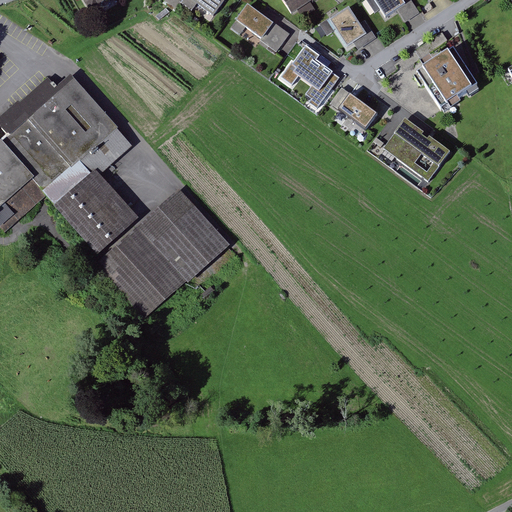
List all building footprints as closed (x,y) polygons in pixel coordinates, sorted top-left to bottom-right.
[(121,0),(82,0),(91,16),(121,0)] [(198,10),(213,22),(229,0),(165,0),(165,1),(179,12),(185,5),(196,13),(198,10)] [(282,0),(293,16),(314,2),(312,0),(282,0)] [(380,9),(385,17),(397,10),(406,23),(413,18),(419,14),(410,0),(365,0),(373,13),(380,9)] [(278,56),(291,37),(248,7),(231,31),(247,42),(251,36),(278,56)] [(359,25),(348,9),(322,27),(327,35),(335,30),(347,47),(353,43),(359,51),(367,45),(377,39),(364,21),(359,25)] [(318,111),(341,80),(319,64),(322,61),(308,50),(296,66),(292,64),(280,80),(293,89),(300,79),(313,88),(307,97),(314,102),(312,106),(318,111)] [(446,114),(481,90),(455,52),(420,76),(446,114)] [(391,61),(381,64),(384,75),(395,71),(391,61)] [(134,145),(78,81),(5,144),(37,182),(55,202),(60,208),(100,175),(134,145)] [(368,129),(379,114),(343,87),(332,102),(368,129)] [(384,149),(432,187),(455,157),(408,119),(384,149)] [(0,188),(0,213),(37,182),(5,144),(0,138),(0,187),(0,188)] [(139,220),(100,175),(60,208),(57,212),(96,257),(139,220)] [(55,202),(37,182),(0,213),(0,226),(6,234),(30,213),(36,219),(55,202)] [(182,195),(104,263),(151,317),(229,250),(182,195)]
